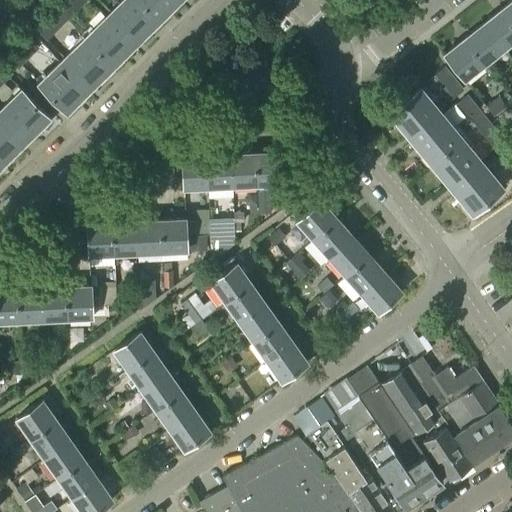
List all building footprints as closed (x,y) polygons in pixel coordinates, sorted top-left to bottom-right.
[(67,20),(79,8),(70,0),(69,0),(58,11),(67,20)] [(70,0),(79,8),(87,0),(70,0)] [(148,32),(159,21),(138,0),(122,0),(119,3),(148,32)] [(161,0),(138,0),(159,21),(171,9),(161,0)] [(161,0),(171,9),(179,0),(161,0)] [(511,19),(511,0),(503,8),(511,19)] [(136,43),(148,32),(119,3),(108,15),(136,43)] [(504,48),(511,41),(511,19),(503,8),(484,23),(504,48)] [(56,31),(67,20),(58,11),(47,22),(56,31)] [(96,26),(125,55),(136,43),(108,15),(96,26)] [(46,41),(56,31),(47,22),(37,31),(46,41)] [(484,64),(504,48),(484,23),(464,39),(484,64)] [(113,66),(125,55),(96,26),(85,38),(113,66)] [(85,38),(73,49),(102,77),(113,66),(85,38)] [(464,80),(484,64),(464,39),(444,55),(464,80)] [(33,54),(39,48),(31,40),(25,46),(33,54)] [(18,68),(33,54),(25,46),(10,61),(18,68)] [(90,89),(102,77),(73,49),(62,60),(90,89)] [(78,100),(90,89),(62,60),(50,72),(78,100)] [(0,85),(12,73),(4,65),(0,69),(0,85)] [(446,88),(455,81),(444,68),(436,75),(446,88)] [(66,112),(78,100),(50,72),(38,84),(66,112)] [(454,98),(462,91),(455,81),(446,88),(454,98)] [(400,126),(431,100),(420,87),(389,113),(400,126)] [(38,129),(50,117),(22,89),(10,100),(38,129)] [(466,114),(476,105),(467,94),(457,102),(466,114)] [(494,115),(506,107),(498,97),(486,106),(494,115)] [(0,113),(26,140),(38,129),(10,100),(0,110),(0,113)] [(411,138),(441,113),(431,100),(400,126),(411,138)] [(476,126),(486,118),(476,105),(466,114),(476,126)] [(0,136),(15,152),(26,140),(0,113),(0,136)] [(421,151),(452,125),(441,113),(411,138),(421,151)] [(486,139),(496,131),(486,118),(476,126),(486,139)] [(431,163),(462,138),(452,125),(421,151),(431,163)] [(494,149),(504,141),(496,131),(486,139),(494,149)] [(0,159),(3,163),(15,152),(0,136),(0,159)] [(442,176),(472,150),(462,138),(431,163),(442,176)] [(452,188),(483,163),(472,150),(442,176),(452,188)] [(257,184),(282,182),(280,151),(255,152),(257,184)] [(233,185),(257,184),(255,152),(231,154),(233,185)] [(209,186),(233,185),(231,154),(207,155),(209,186)] [(184,188),(209,186),(207,155),(182,157),(184,188)] [(462,201),(493,175),(483,163),(452,188),(462,201)] [(473,214),(504,188),(493,175),(462,201),(473,214)] [(257,205),(256,194),(249,194),(245,198),(245,206),(257,205)] [(314,239),(337,218),(321,200),(297,220),(314,239)] [(270,213),(270,201),(258,201),(258,213),(270,213)] [(233,212),(234,222),(256,221),(255,211),(233,212)] [(330,257),(353,236),(337,218),(314,239),(330,257)] [(162,251),(187,250),(185,219),(161,220),(162,251)] [(138,252),(162,251),(161,220),(137,221),(138,252)] [(114,253),(127,253),(138,252),(137,221),(112,222),(114,253)] [(188,222),(188,233),(208,232),(208,221),(188,222)] [(89,255),(114,253),(112,222),(88,223),(89,255)] [(234,243),(233,223),(220,223),(221,246),(223,250),(234,243)] [(285,237),(278,230),(269,238),(275,246),(285,237)] [(189,237),(190,250),(207,249),(206,236),(189,237)] [(346,275),(369,254),(353,236),(330,257),(346,275)] [(298,253),(286,264),(291,270),(303,259),(298,253)] [(362,293),(385,272),(369,254),(346,275),(362,293)] [(163,287),(173,287),(172,262),(162,263),(163,287)] [(226,302),(251,284),(237,263),(205,286),(218,305),(225,300),(226,302)] [(378,312),(402,291),(385,272),(362,293),(378,312)] [(323,294),(333,285),(326,277),(316,286),(323,294)] [(140,309),(153,300),(152,298),(155,298),(154,279),(139,279),(140,309)] [(240,321),(265,303),(251,284),(226,302),(240,321)] [(92,317),(92,307),(91,295),(91,291),(91,285),(66,287),(68,318),(92,317)] [(116,304),(115,286),(101,287),(102,305),(116,304)] [(44,319),(68,318),(66,287),(42,288),(44,319)] [(19,321),(44,319),(42,288),(18,289),(19,321)] [(329,305),(339,295),(332,288),(322,297),(329,305)] [(0,321),(19,321),(18,289),(0,290),(0,321)] [(195,293),(181,303),(185,309),(189,314),(189,315),(185,317),(182,320),(187,328),(191,325),(193,324),(194,325),(200,320),(199,319),(207,312),(214,307),(208,300),(203,304),(195,293)] [(254,341),(279,323),(265,303),(240,321),(254,341)] [(104,307),(92,307),(92,317),(104,316),(104,307)] [(201,334),(207,330),(200,320),(194,325),(201,334)] [(268,360),(293,342),(279,323),(254,341),(268,360)] [(129,370),(154,352),(140,331),(115,349),(129,370)] [(282,381),(308,363),(293,342),(268,360),(282,381)] [(143,389),(168,371),(154,352),(129,370),(143,389)] [(434,375),(421,356),(407,365),(441,416),(472,462),(511,435),(511,423),(499,404),(498,405),(473,367),(474,366),(473,365),(454,378),(447,366),(434,375)] [(222,362),(227,371),(236,365),(231,357),(222,362)] [(21,361),(7,362),(8,373),(22,372),(21,361)] [(367,364),(346,378),(357,394),(384,434),(424,495),(442,483),(418,446),(413,443),(414,435),(441,416),(407,365),(403,368),(403,367),(379,383),(367,364)] [(157,409),(182,391),(168,371),(143,389),(157,409)] [(25,375),(16,375),(17,383),(25,382),(25,375)] [(170,429),(196,411),(182,391),(157,409),(170,429)] [(357,394),(335,410),(346,426),(340,430),(363,464),(372,458),(405,508),(424,495),(384,434),(357,394)] [(105,404),(110,411),(118,405),(114,398),(105,404)] [(366,479),(331,427),(336,423),(332,417),(333,417),(321,398),(293,416),(306,435),(308,433),(325,458),(326,459),(324,460),(334,473),(360,511),(395,511),(401,508),(385,483),(377,488),(369,476),(366,479)] [(32,439),(57,421),(43,400),(18,418),(32,439)] [(185,449),(210,431),(196,411),(170,429),(185,449)] [(124,420),(118,424),(122,430),(128,426),(124,420)] [(46,458),(71,441),(57,421),(32,439),(46,458)] [(449,478),(471,464),(446,425),(424,440),(449,478)] [(133,426),(125,431),(130,438),(138,432),(133,426)] [(296,434),(221,474),(227,484),(241,511),(360,511),(334,473),(324,460),(323,461),(296,434)] [(59,478),(85,460),(71,441),(46,458),(59,478)] [(163,461),(154,448),(141,458),(150,470),(163,461)] [(0,466),(5,474),(17,466),(10,457),(0,464),(0,466)] [(73,498),(99,480),(85,460),(59,478),(73,498)] [(83,511),(96,511),(113,500),(99,480),(73,498),(83,511)] [(19,488),(27,500),(34,495),(26,483),(19,488)] [(241,511),(227,484),(199,500),(205,511),(241,511)] [(35,511),(43,506),(35,495),(25,502),(32,511),(35,511)]
